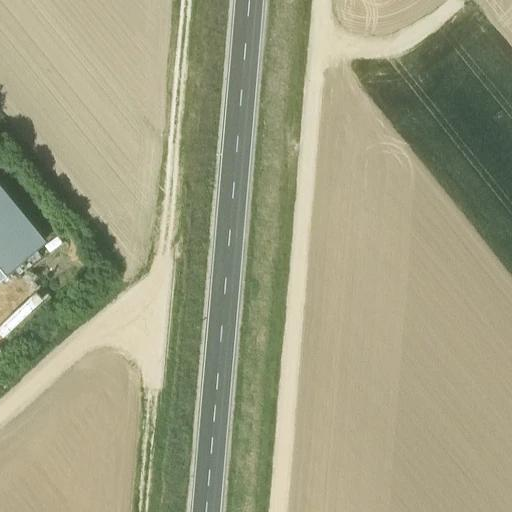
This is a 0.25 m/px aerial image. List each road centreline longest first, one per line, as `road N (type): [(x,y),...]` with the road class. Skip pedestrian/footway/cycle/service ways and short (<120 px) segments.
road 1 (track): [(184,0),(139,511)]
road 2 (track): [(278,511),(321,0)]
road 3 (tertiary): [(248,0),(205,511)]
road 4 (track): [(159,280),(0,413)]
road 5 (track): [(317,47),(387,50),(462,0)]
